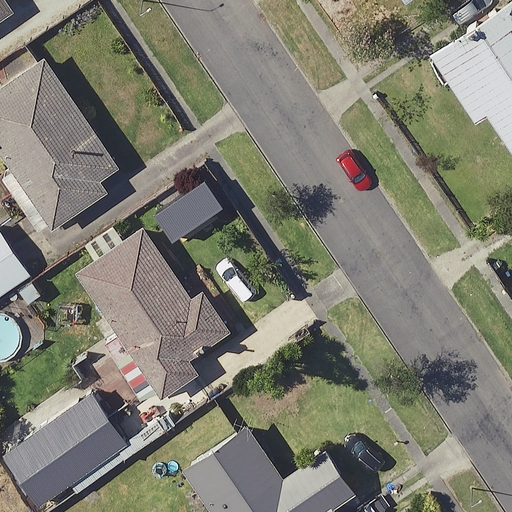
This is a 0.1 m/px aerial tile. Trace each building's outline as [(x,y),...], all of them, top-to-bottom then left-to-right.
[(511,3),(510,0),(489,0),(415,48),(435,80),(445,74),(467,110),(480,101),(511,151),(511,3)] [(110,155),(35,45),(0,68),(0,150),(44,215),(101,177),(94,166),(110,155)] [(95,326),(136,387),(147,380),(150,385),(189,360),(181,347),(227,316),(192,263),(175,275),(136,215),(71,258),(110,316),(95,326)] [(0,277),(21,264),(0,232),(0,277)] [(91,413),(69,384),(19,421),(65,484),(151,421),(126,386),(91,413)] [(173,450),(214,511),(334,511),(337,510),(326,492),(347,478),(319,435),(273,465),(236,409),(173,450)]
